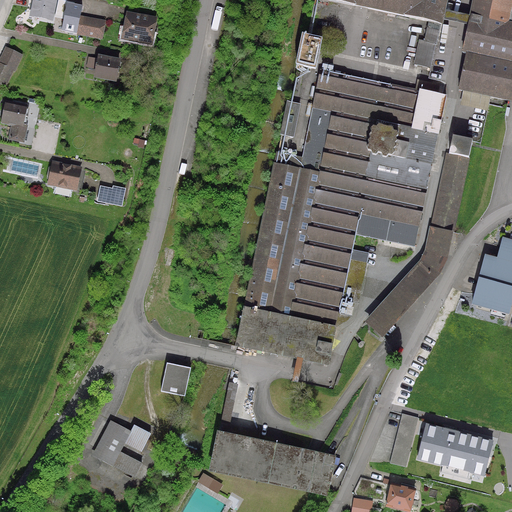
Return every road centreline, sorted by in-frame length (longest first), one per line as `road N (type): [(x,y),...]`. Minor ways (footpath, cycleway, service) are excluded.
road 1 (residential): [(333,511),(462,257),(481,230),(511,211)]
road 2 (unknown): [(404,362),(336,446),(259,423),(263,363)]
